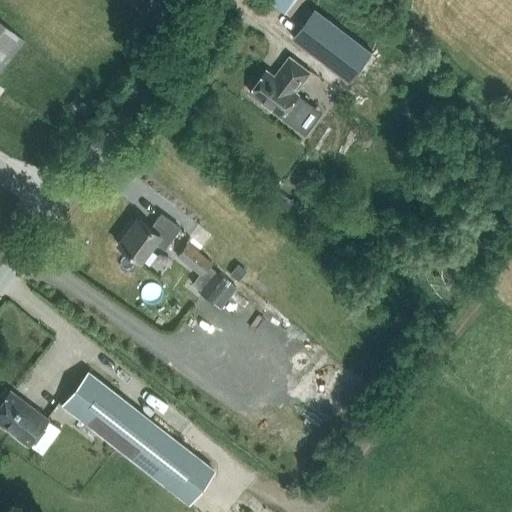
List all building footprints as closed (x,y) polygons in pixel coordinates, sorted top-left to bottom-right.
[(320,12),(299,41),(357,83),(378,54),(320,12)] [(0,71),(24,41),(0,22),(0,71)] [(267,69),(250,92),(282,116),(283,115),(295,124),(311,103),(299,94),(300,93),(297,91),(312,72),(290,56),(276,75),(267,69)] [(179,229),(161,215),(150,229),(136,219),(118,244),(141,262),(155,243),(164,250),(179,229)] [(202,276),(212,263),(187,244),(177,258),(202,276)] [(216,271),(201,291),(214,302),(230,282),(216,271)] [(214,470),(87,371),(62,403),(189,502),(214,470)] [(0,424),(31,447),(50,420),(12,392),(0,407),(0,424)]
